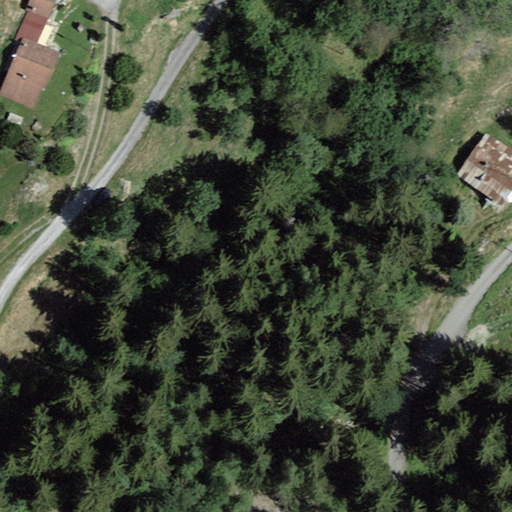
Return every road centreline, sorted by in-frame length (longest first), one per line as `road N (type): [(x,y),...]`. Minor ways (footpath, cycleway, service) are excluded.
road 1 (track): [(223,0),(105,179),(0,299)]
road 2 (track): [(399,511),(396,450),(408,400),(511,256)]
road 3 (track): [(106,23),(100,101),(72,215)]
